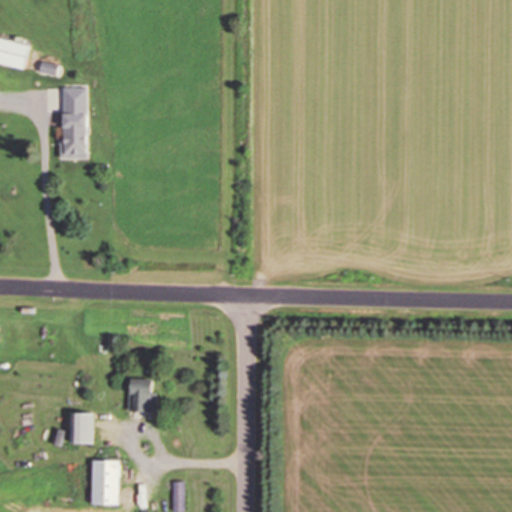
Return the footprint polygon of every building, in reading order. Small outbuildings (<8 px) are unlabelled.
[(0,63),(24,70),(30,45),(0,37),(0,63)] [(60,73),(60,63),(41,63),(41,73),(60,73)] [(87,120),(60,120),(60,158),(87,158),(87,120)] [(127,411),(155,413),(157,380),(128,379),(127,411)] [(120,425),(106,425),(106,457),(120,457),(120,425)] [(90,505),(118,505),(118,460),(90,460),(90,505)] [(184,511),(184,481),(173,481),(173,511),(184,511)]
